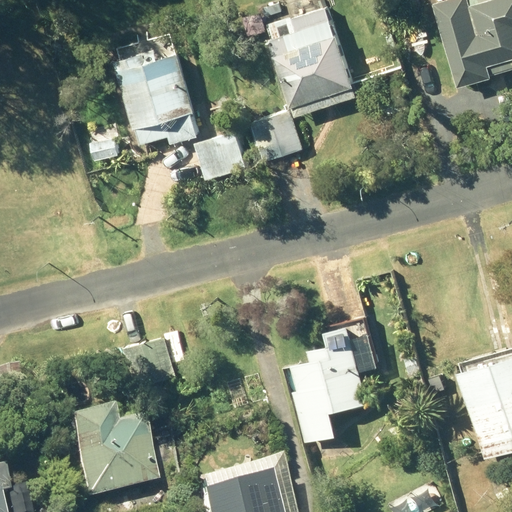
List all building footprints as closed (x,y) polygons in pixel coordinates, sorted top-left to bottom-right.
[(511,0),(447,0),(443,1),(468,86),(502,76),(500,73),(511,69),(511,0)] [(279,40),(303,115),(365,95),(336,7),(300,19),(304,31),(279,40)] [(178,134),(180,143),(207,136),(201,113),(204,112),(187,53),(167,59),(165,50),(123,62),(142,129),(144,128),(148,143),(178,134)] [(257,120),(270,162),(310,150),(297,108),(257,120)] [(202,141),(211,176),(252,165),(242,130),(202,141)] [(99,141),(101,159),(124,156),(122,139),(99,141)] [(301,401),(309,438),(342,430),(337,406),(374,398),(367,365),(383,361),(372,310),(333,318),(337,338),(315,342),(317,353),(297,358),(307,400),(301,401)] [(125,344),(136,387),(180,376),(169,332),(125,344)] [(403,340),(409,366),(421,363),(415,337),(403,340)] [(423,349),(428,364),(439,360),(434,346),(423,349)] [(511,348),(465,361),(488,453),(511,447),(511,348)] [(0,365),(0,389),(5,410),(29,405),(18,361),(0,365)] [(68,416),(88,497),(157,480),(142,416),(114,422),(111,405),(68,416)] [(45,432),(46,443),(64,441),(63,430),(45,432)] [(199,490),(205,511),(292,511),(278,455),(200,477),(203,488),(199,490)]
